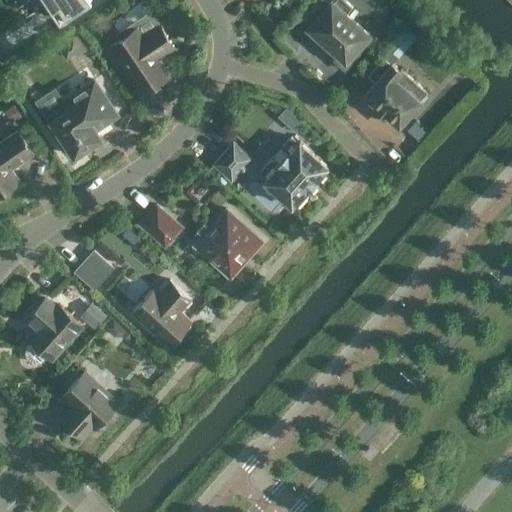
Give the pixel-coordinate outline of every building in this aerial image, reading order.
[(88,0),(47,0),(60,19),(88,0)] [(331,1),(309,26),(322,37),(321,38),(322,39),(322,38),(328,43),(328,44),(328,45),(329,44),(335,49),(329,55),(345,69),(360,52),(356,48),(369,34),(346,14),(353,6),(345,0),(335,0),(333,2),(331,1)] [(142,35),(137,27),(110,45),(142,93),(169,75),(158,58),(175,47),(159,23),(142,35)] [(399,49),(418,34),(410,25),(392,39),(399,49)] [(364,94),(378,105),(377,106),(378,108),(379,106),(385,112),(384,113),(385,114),(386,113),(399,125),(421,101),(421,100),(428,92),(401,68),(400,70),(392,62),(364,94)] [(76,154),(77,155),(89,147),(88,146),(101,137),(96,129),(118,114),(94,79),(71,94),(77,102),(50,120),(74,155),(76,154)] [(304,122),(286,106),(278,116),(296,132),(304,122)] [(11,169),(33,153),(18,130),(0,141),(0,193),(19,181),(11,169)] [(264,179),(293,205),(308,187),(309,188),(317,179),(316,178),(328,165),(300,139),(298,142),(292,136),(283,146),(289,152),(288,153),(287,152),(279,161),(280,162),(279,163),(272,158),(260,171),(266,177),(264,179)] [(245,165),(252,158),(233,141),(213,163),(232,180),(241,170),(242,171),(246,166),(245,165)] [(141,222),(165,244),(166,243),(161,238),(176,221),(157,204),(141,222)] [(205,253),(231,276),(244,261),(242,260),(248,254),(249,255),(263,240),(227,208),(200,238),(211,247),(205,253)] [(75,271),(94,287),(113,267),(94,250),(75,271)] [(191,298),(170,279),(159,291),(154,287),(133,311),(169,344),(191,320),(180,310),(191,298)] [(81,323),(60,304),(56,308),(45,297),(28,316),(36,324),(36,330),(30,337),(33,340),(26,348),(27,356),(33,362),(41,361),(48,354),(51,357),(81,323)] [(94,299),(82,310),(95,324),(107,313),(94,299)] [(118,402),(84,371),(61,396),(70,404),(60,416),(82,436),(93,424),(95,427),(118,402)]
